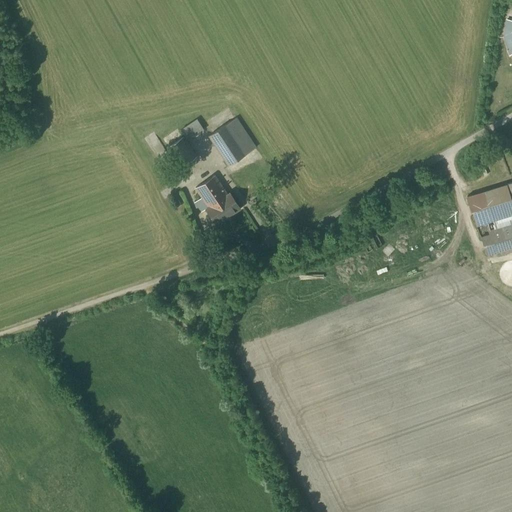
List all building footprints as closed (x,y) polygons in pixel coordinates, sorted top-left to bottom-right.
[(256,147),(236,118),(226,124),(237,141),(221,152),(229,165),(256,147)] [(226,124),(209,135),(221,152),(237,141),(226,124)] [(198,127),(187,135),(191,141),(202,134),(198,127)] [(183,137),(168,147),(181,167),(197,157),(183,137)] [(214,175),(196,187),(208,206),(227,194),(214,175)] [(511,196),(508,183),(484,191),(468,196),(487,256),(508,251),(500,227),(511,223),(511,196)] [(208,206),(206,208),(216,224),(240,208),(230,192),(227,194),(208,206)] [(511,223),(500,227),(508,251),(508,252),(511,250),(511,223)] [(511,261),(509,262),(507,262),(506,263),(504,264),(503,266),(502,267),(501,269),(500,271),(500,272),(500,274),(500,276),(501,277),(501,279),(502,280),(503,281),(504,283),(506,284),(508,286),(510,286),(511,286),(511,261)]
